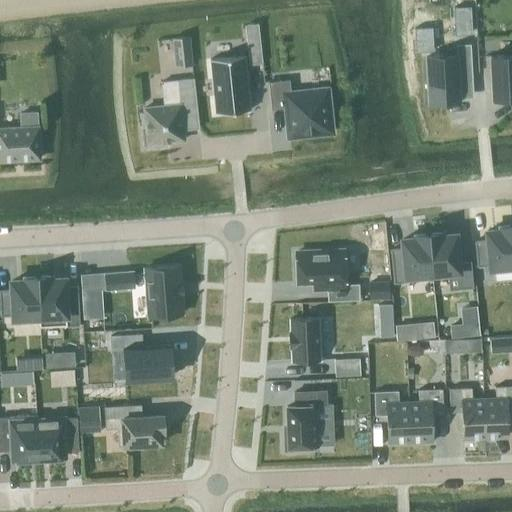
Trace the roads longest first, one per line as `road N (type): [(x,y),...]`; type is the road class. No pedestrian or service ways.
road 1 (residential): [(217,484),(511,471)]
road 2 (residential): [(238,226),(511,188)]
road 3 (unclassified): [(217,484),(238,226)]
road 4 (residential): [(0,242),(238,226)]
road 5 (residential): [(217,484),(0,499)]
